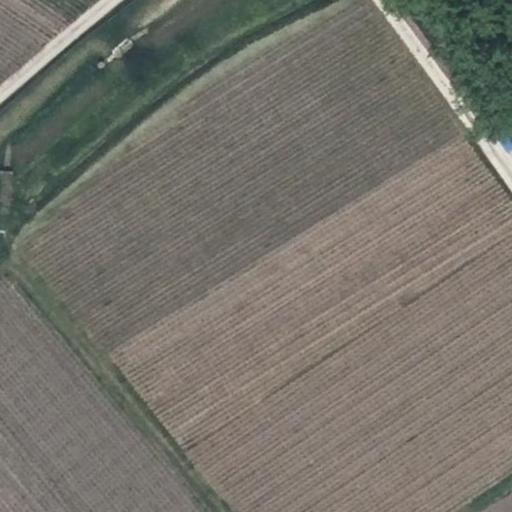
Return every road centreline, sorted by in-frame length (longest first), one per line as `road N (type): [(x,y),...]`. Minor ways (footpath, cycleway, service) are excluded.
road 1 (unclassified): [(511,158),(374,0)]
road 2 (track): [(114,0),(0,99)]
